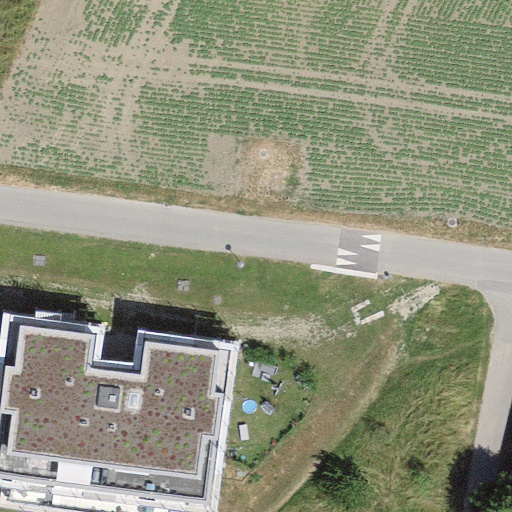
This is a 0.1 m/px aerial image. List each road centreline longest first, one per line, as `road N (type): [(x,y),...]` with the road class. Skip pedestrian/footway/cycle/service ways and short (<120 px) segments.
road 1 (residential): [(511,263),(0,197)]
road 2 (track): [(464,511),(508,262)]
